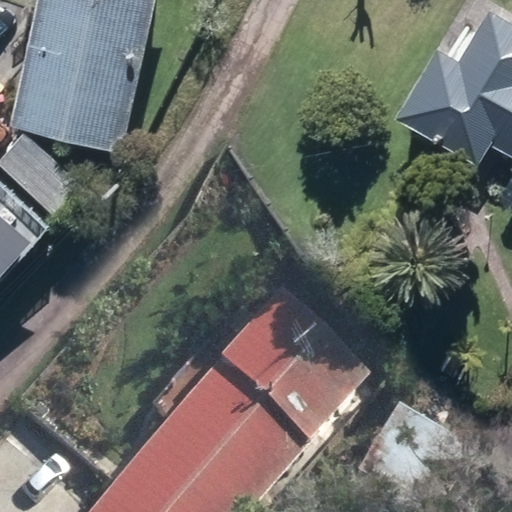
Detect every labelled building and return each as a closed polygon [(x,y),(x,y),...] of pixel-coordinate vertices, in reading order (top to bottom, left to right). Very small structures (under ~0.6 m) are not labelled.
[(48,0),(19,123),(132,151),(168,0),(48,0)] [(511,15),(501,9),(487,35),(471,26),(458,48),(452,45),(410,117),(489,163),(501,144),(511,149),(511,15)] [(5,162),(67,219),(97,187),(35,131),(5,162)] [(0,289),(52,234),(0,186),(0,289)] [(113,511),(268,511),(381,387),(295,310),(113,511)] [(371,489),(410,511),(446,511),(477,457),(410,419),(371,489)]
